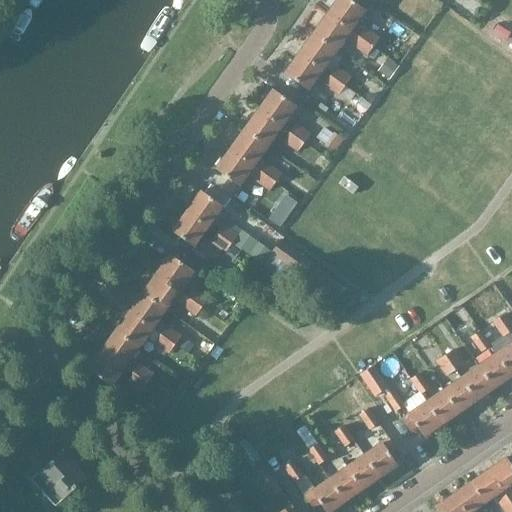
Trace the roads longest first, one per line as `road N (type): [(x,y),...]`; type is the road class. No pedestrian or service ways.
road 1 (residential): [(184,511),(39,362),(261,35),(266,0)]
road 2 (residential): [(382,511),(511,422)]
